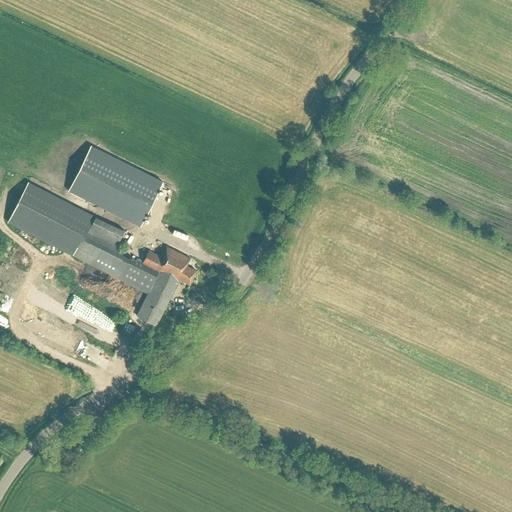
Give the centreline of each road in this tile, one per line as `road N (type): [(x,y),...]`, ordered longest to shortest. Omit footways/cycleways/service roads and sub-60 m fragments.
road 1 (tertiary): [(415,0),(326,117),(246,273),(211,318),(120,386)]
road 2 (tertiary): [(0,490),(40,439),(120,386)]
